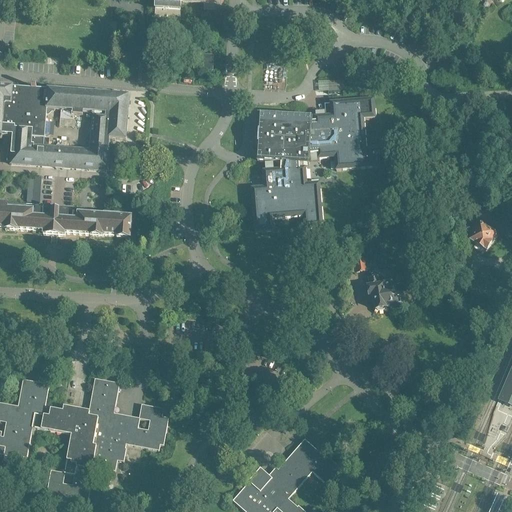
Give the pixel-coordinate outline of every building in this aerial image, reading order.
[(156,0),(156,1),(155,1),(154,29),(179,31),(181,4),(204,6),(203,12),(221,13),(221,0),(156,0)] [(199,56),(198,72),(213,73),(214,57),(199,56)] [(328,82),(328,85),(328,89),(329,92),(342,91),(344,91),(343,81),(328,82)] [(0,86),(0,139),(2,140),(2,137),(3,137),(3,136),(11,137),(12,137),(11,151),(8,151),(7,162),(9,162),(9,166),(10,166),(36,168),(108,174),(108,172),(111,172),(112,167),(112,161),(109,161),(110,151),(109,151),(109,149),(109,143),(110,140),(126,142),(128,119),(129,110),(130,95),(117,94),(102,94),(47,90),(14,88),(14,87),(0,86)] [(312,120),(260,116),(257,162),(281,164),(281,172),(263,173),(264,185),(267,185),(267,190),(252,191),(256,234),(273,232),(273,222),(271,223),(271,220),(305,218),(306,220),(304,220),(304,230),(322,228),(319,186),(337,184),(336,172),(379,168),(377,150),(368,151),(368,153),(366,153),(363,118),(365,118),(365,120),(375,119),(373,101),(325,106),(326,121),(321,121),(321,119),(316,120),(316,119),(315,119),(316,123),(312,124),(312,120)] [(29,179),(27,205),(40,206),(42,180),(29,179)] [(73,216),(72,221),(59,220),(60,213),(52,212),(51,220),(36,219),(36,214),(35,214),(35,212),(35,208),(9,206),(0,205),(0,231),(5,232),(5,234),(19,235),(19,234),(43,235),(42,239),(65,240),(66,237),(89,238),(89,240),(104,241),(104,239),(116,240),(116,241),(131,242),(132,219),(120,218),(104,217),(77,215),(77,216),(73,216)] [(476,206),(471,213),(480,219),(485,211),(476,206)] [(498,237),(495,235),(497,233),(478,221),(471,233),(472,234),(467,242),(475,248),(474,251),(482,256),(484,253),(487,255),(493,245),(498,237)] [(365,258),(353,260),(356,275),(368,273),(365,258)] [(354,273),(352,262),(345,263),(346,274),(354,273)] [(368,299),(370,299),(372,299),(374,313),(399,309),(399,306),(403,306),(401,295),(397,295),(395,283),(393,283),(392,279),(382,281),(383,285),(380,285),(379,278),(368,279),(369,287),(368,287),(367,287),(368,299)] [(184,357),(184,377),(195,377),(195,357),(184,357)] [(27,461),(33,430),(71,437),(67,463),(64,475),(51,473),(47,495),(55,496),(54,503),(81,508),(82,505),(88,506),(94,472),(97,473),(97,474),(102,475),(102,472),(115,474),(117,463),(124,465),(126,451),(125,451),(126,447),(159,453),(160,448),(164,448),(169,421),(162,419),(164,411),(142,407),(139,421),(114,416),(119,386),(95,381),(89,414),(64,409),(63,414),(45,410),(49,387),(23,382),(18,409),(0,405),(0,457),(14,460),(13,464),(22,466),(23,460),(27,461)] [(269,477),(268,476),(261,469),(260,470),(248,483),(249,484),(233,502),(243,511),(304,511),(299,507),(298,508),(289,500),(312,474),(328,488),(339,475),(339,467),(328,459),(327,460),(305,441),(297,449),(290,458),(278,471),(276,469),(269,477)] [(243,463),(236,472),(243,479),(251,470),(243,463)] [(432,511),(439,497),(425,491),(419,507),(418,507),(415,511),(432,511)]
